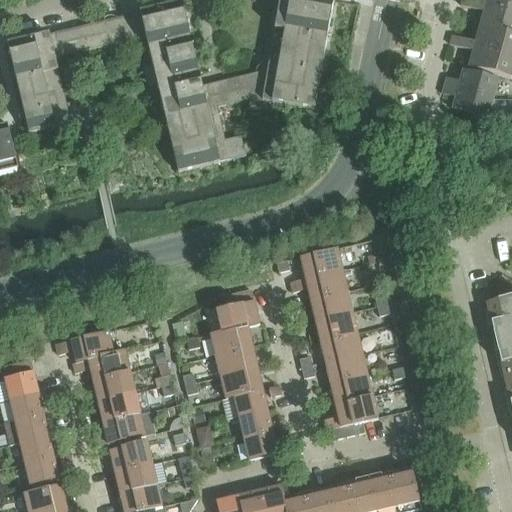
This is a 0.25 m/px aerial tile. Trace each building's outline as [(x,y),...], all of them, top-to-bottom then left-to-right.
[(153,68),(143,70),(148,90),(157,88),(159,93),(160,99),(178,175),(246,159),(241,139),(225,143),(217,110),(253,102),(315,112),(334,4),(311,0),(280,0),(269,73),(202,89),(201,84),(182,5),(8,47),(29,137),(81,124),(76,105),(66,107),(55,61),(146,39),(153,68)] [(484,15),(479,32),(511,41),(511,0),(488,0),(486,6),(466,0),(463,0),(461,8),(484,15)] [(511,41),(479,32),(476,45),(453,39),(450,48),(473,54),(469,70),(511,82),(511,41)] [(464,73),(458,93),(493,102),(498,83),(464,73)] [(447,81),(443,97),(450,99),(455,83),(447,81)] [(458,93),(453,112),(488,122),(493,102),(458,93)] [(0,128),(0,176),(19,172),(8,127),(0,128)] [(338,252),(300,261),(305,282),(305,283),(343,274),(338,252)] [(376,257),(368,259),(370,268),(378,266),(376,257)] [(287,264),(277,266),(279,276),(290,274),(287,264)] [(305,282),(290,286),(293,296),(307,293),(310,304),(348,295),(343,274),(305,283),(305,282)] [(224,300),(227,311),(217,314),(222,335),(222,336),(248,330),(248,331),(260,328),(254,305),(252,294),(224,300)] [(348,295),(310,304),(315,325),(353,316),(348,295)] [(386,298),(375,301),(377,310),(388,308),(386,298)] [(492,327),(511,322),(511,299),(486,306),(488,312),(485,313),(488,328),(492,327)] [(388,308),(377,310),(379,320),(390,317),(388,308)] [(353,316),(315,325),(320,346),(358,337),(353,316)] [(494,353),(497,367),(511,363),(511,322),(492,327),(497,352),(494,353)] [(253,351),(248,331),(248,330),(222,336),(222,335),(210,338),(215,360),(253,351)] [(109,335),(56,348),(59,358),(74,355),(76,366),(114,357),(114,356),(109,335)] [(358,337),(320,346),(325,367),(363,358),(358,337)] [(198,341),(187,343),(189,353),(200,351),(198,341)] [(253,351),(215,360),(220,381),(258,372),(253,351)] [(76,366),(73,367),(75,377),(90,373),(93,384),(131,375),(126,353),(114,356),(114,357),(76,366)] [(165,355),(155,358),(158,369),(168,367),(165,355)] [(363,358),(325,367),(330,388),(368,379),(363,358)] [(310,360),(299,363),(302,372),(313,370),(310,360)] [(511,363),(497,367),(501,381),(504,380),(505,386),(511,384),(511,363)] [(4,370),(6,382),(4,382),(10,404),(39,397),(32,364),(4,370)] [(313,370),(302,372),(304,382),(315,380),(313,370)] [(403,371),(392,373),(394,383),(405,380),(403,371)] [(258,372),(220,381),(225,403),(234,401),(263,393),(258,372)] [(131,375),(93,384),(98,405),(136,396),(131,375)] [(194,377),(183,379),(185,389),(196,386),(194,377)] [(170,378),(159,381),(162,390),(173,388),(170,378)] [(368,379),(330,388),(335,409),(373,400),(368,379)] [(511,384),(505,386),(507,391),(503,392),(507,406),(511,405),(511,384)] [(196,386),(185,389),(188,399),(198,396),(196,386)] [(173,388),(162,390),(164,400),(175,397),(173,388)] [(279,389),(268,391),(271,400),(281,398),(279,389)] [(263,393),(234,401),(238,421),(268,414),(263,393)] [(136,396),(98,405),(103,426),(141,417),(136,396)] [(39,397),(10,404),(10,405),(1,407),(5,427),(44,417),(39,397)] [(335,409),(338,420),(323,424),(325,433),(362,425),(362,426),(378,422),(373,400),(335,409)] [(200,412),(191,415),(194,426),(203,424),(200,412)] [(268,414),(238,421),(243,442),(273,435),(268,414)] [(5,427),(10,449),(20,447),(50,440),(44,417),(5,427)] [(106,438),(91,441),(93,452),(146,440),(141,417),(103,426),(106,438)] [(362,425),(325,433),(328,445),(365,436),(362,426),(362,425)] [(273,435),(243,442),(249,464),(278,457),(273,435)] [(184,436),(173,439),(176,449),(187,446),(184,436)] [(50,440),(20,447),(25,467),(54,460),(50,440)] [(147,445),(110,454),(115,476),(153,467),(147,445)] [(68,448),(58,450),(60,459),(70,456),(68,448)] [(211,450),(200,452),(202,461),(213,458),(211,450)] [(70,456),(60,459),(62,468),(72,465),(70,456)] [(213,458),(202,461),(204,470),(215,467),(213,458)] [(54,460),(25,467),(30,489),(60,482),(54,460)] [(383,477),(368,481),(375,511),(421,511),(417,494),(421,493),(416,469),(396,474),(393,464),(381,467),(383,477)] [(153,467),(115,476),(120,497),(157,488),(153,467)] [(192,470),(181,472),(184,482),(194,480),(192,470)] [(286,511),(375,511),(368,481),(354,484),(351,474),(339,477),(341,487),(326,491),(311,494),(308,485),(296,488),(298,497),(284,501),(283,501),(286,511)] [(194,480),(184,482),(186,492),(197,489),(194,480)] [(61,488),(24,497),(27,511),(57,511),(66,510),(61,488)] [(154,511),(156,511),(163,511),(157,488),(120,497),(123,511),(151,511),(154,511)] [(286,511),(283,501),(284,501),(282,489),(260,494),(263,511),(286,511)] [(263,511),(260,494),(239,499),(241,511),(263,511)] [(218,511),(241,511),(239,499),(217,504),(218,511)] [(181,511),(192,511),(199,502),(180,506),(181,511)]
